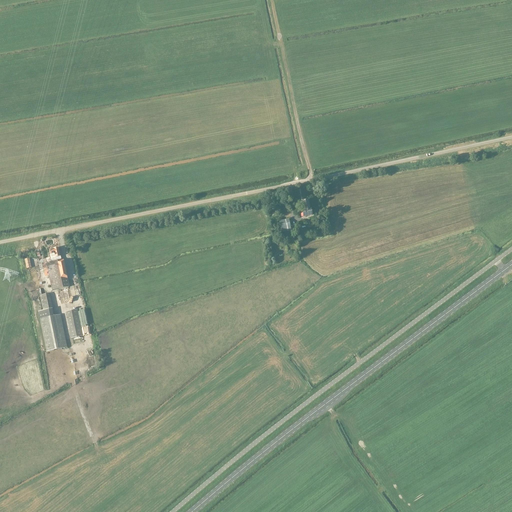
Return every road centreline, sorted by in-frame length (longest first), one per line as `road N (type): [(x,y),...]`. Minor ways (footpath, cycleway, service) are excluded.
road 1 (unclassified): [(0,242),(511,136)]
road 2 (unclassified): [(172,511),(495,261)]
road 3 (primary): [(191,511),(503,270)]
